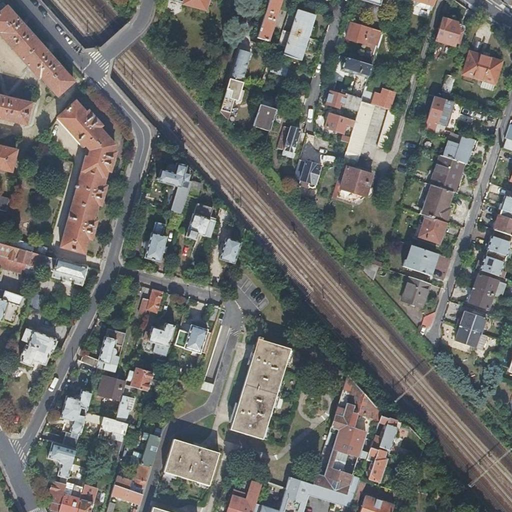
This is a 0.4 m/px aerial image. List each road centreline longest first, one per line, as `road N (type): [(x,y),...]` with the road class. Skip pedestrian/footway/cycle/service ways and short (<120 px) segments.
road 1 (residential): [(511,99),(429,343)]
road 2 (residential): [(109,267),(24,447),(8,459)]
road 3 (residential): [(92,69),(143,141),(109,267)]
